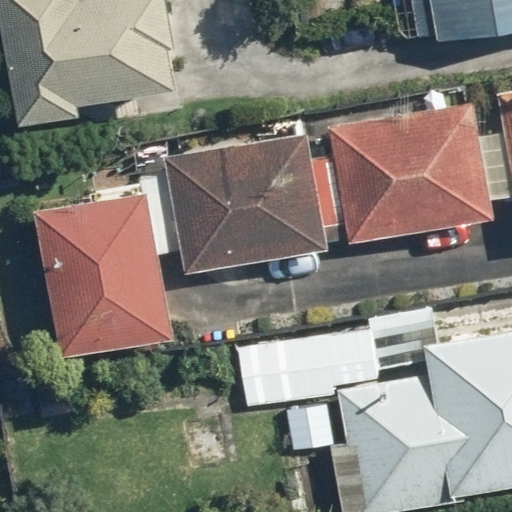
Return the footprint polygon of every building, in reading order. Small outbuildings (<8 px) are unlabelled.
[(182,0),(0,0),(0,49),(15,125),(200,90),(182,0)] [(511,0),(402,0),(409,41),(511,24),(511,0)] [(511,81),(497,85),(511,162),(511,81)] [(328,117),(353,248),(498,220),(473,89),(328,117)] [(309,114),(166,139),(188,261),(330,236),(309,114)] [(153,177),(41,191),(61,344),(173,329),(153,177)] [(428,374),(352,387),(373,511),(391,511),(511,491),(511,324),(423,340),(428,374)] [(235,463),(225,408),(187,414),(196,470),(235,463)]
